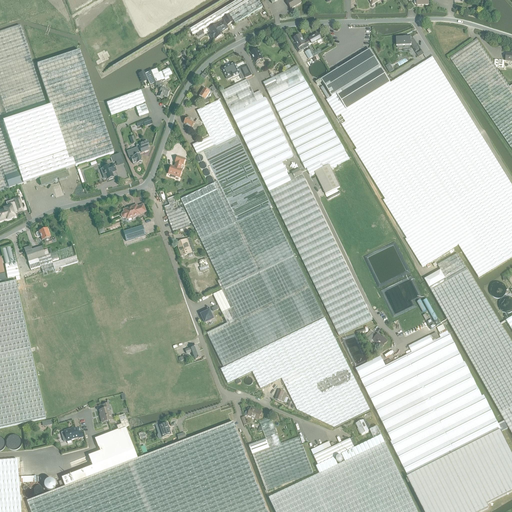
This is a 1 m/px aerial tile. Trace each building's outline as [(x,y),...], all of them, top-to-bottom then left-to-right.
[(239,0),(189,30),(192,36),(228,14),(229,15),(230,18),(233,22),(234,24),(262,8),(256,0),(239,0)] [(301,3),(299,0),(288,0),(286,2),(290,9),(301,3)] [(226,17),(223,19),(227,26),(233,22),(230,18),(229,15),(226,17)] [(227,28),(223,22),(217,26),(216,25),(209,30),(211,34),(209,36),(212,39),(214,38),(215,40),(222,35),(220,32),(227,28)] [(0,193),(9,190),(9,189),(5,176),(19,172),(23,184),(40,179),(65,170),(113,154),(79,51),(38,65),(50,104),(46,105),(20,26),(0,32),(0,193)] [(309,40),(307,42),(308,44),(311,43),(312,45),(321,40),(320,37),(319,34),(319,35),(318,34),(309,40)] [(296,37),(294,38),(297,43),(299,48),(302,46),(304,49),(304,50),(310,47),(308,44),(307,42),(304,43),(303,41),(299,35),(299,36),(298,35),(296,37)] [(418,46),(417,44),(414,40),(411,40),(411,38),(410,38),(406,38),(404,38),(396,38),(397,47),(411,46),(413,49),(414,49),(418,46)] [(450,58),(453,64),(481,45),(477,40),(450,58)] [(494,65),(481,45),(453,64),(511,149),(511,85),(509,87),(496,68),(494,65)] [(261,63),(264,62),(258,49),(251,53),(253,58),(253,59),(255,63),(259,61),(261,63)] [(314,53),(311,54),(313,57),(313,58),(322,53),(320,49),(314,53)] [(309,60),(313,57),(309,50),(305,53),(309,60)] [(321,80),(332,97),(336,94),(347,111),(390,83),(380,67),(370,50),(321,80)] [(332,97),(326,101),(356,150),(355,151),(385,200),(383,201),(407,239),(405,240),(421,265),(422,267),(458,245),(478,278),(511,257),(511,256),(511,185),(501,167),(455,93),(433,57),(390,83),(347,111),(336,94),(332,97)] [(495,60),(494,65),(496,68),(497,68),(504,69),(504,61),(498,60),(495,60)] [(235,64),(223,70),(223,71),(227,78),(228,80),(233,77),(240,74),(240,73),(242,72),(245,79),(246,78),(252,75),(247,66),(244,68),(240,70),(241,70),(239,71),(236,66),(235,64)] [(390,73),(394,71),(390,64),(386,67),(390,73)] [(310,175),(315,172),(329,165),(331,168),(349,159),(344,150),(345,150),(297,66),(263,83),(305,169),(306,169),(310,175)] [(162,72),(158,73),(159,74),(162,81),(161,81),(162,82),(165,81),(163,78),(165,78),(172,74),(169,68),(162,72)] [(150,86),(156,84),(156,83),(161,81),(162,81),(159,74),(158,73),(157,69),(148,73),(145,74),(150,86)] [(247,80),(237,85),(222,93),(225,100),(250,87),(247,80)] [(162,82),(156,83),(156,84),(156,88),(154,93),(156,94),(155,95),(156,97),(162,99),(163,96),(167,98),(167,97),(168,97),(169,95),(168,94),(170,91),(162,88),(164,86),(162,82)] [(254,94),(250,87),(225,100),(250,152),(285,224),(316,288),(339,336),(372,320),(350,274),(303,175),(291,181),(281,161),(293,156),(272,112),(265,98),(263,99),(260,91),(254,94)] [(205,89),(200,97),(198,100),(202,103),(202,102),(205,104),(210,102),(206,99),(210,93),(205,89)] [(141,91),(106,104),(111,116),(145,103),(141,91)] [(214,146),(236,135),(219,101),(197,111),(208,135),(214,146)] [(145,105),(136,108),(139,117),(148,114),(145,105)] [(150,118),(136,124),(138,127),(144,125),(145,127),(152,124),(150,118)] [(186,121),(184,124),(189,127),(188,129),(191,131),(192,130),(195,132),(196,133),(200,127),(203,124),(197,120),(195,123),(188,118),(188,119),(187,119),(186,120),(186,121)] [(193,146),(197,154),(214,146),(208,135),(202,138),(203,140),(193,146)] [(137,148),(139,155),(139,154),(141,154),(149,151),(148,148),(149,147),(147,142),(136,146),(137,148)] [(142,161),(139,154),(139,155),(137,148),(134,149),(133,150),(133,149),(126,152),(128,156),(130,156),(131,157),(130,158),(133,164),(136,163),(136,164),(138,163),(139,164),(141,163),(141,162),(142,161)] [(171,166),(168,174),(172,175),(171,177),(175,179),(176,177),(179,178),(182,170),(180,170),(182,165),(183,165),(185,159),(177,157),(175,162),(176,163),(174,168),(171,166)] [(88,164),(77,169),(82,184),(86,182),(82,171),(81,169),(88,167),(88,166),(88,164)] [(104,172),(102,172),(103,176),(105,176),(107,180),(108,179),(109,180),(113,179),(112,178),(114,177),(112,173),(116,171),(114,165),(110,167),(109,166),(103,168),(104,172)] [(340,187),(331,168),(329,165),(315,172),(325,194),(340,187)] [(294,178),(302,175),(299,169),(292,173),(294,178)] [(68,177),(65,170),(40,179),(42,186),(68,177)] [(19,172),(5,176),(9,189),(18,186),(23,184),(19,172)] [(208,186),(179,196),(190,218),(192,223),(201,240),(220,280),(217,282),(222,291),(231,309),(222,313),(227,324),(207,334),(223,366),(284,337),(324,317),(296,260),(294,256),(270,206),(236,222),(218,182),(208,186)] [(340,194),(339,192),(327,198),(328,200),(340,194)] [(170,206),(164,208),(173,232),(190,226),(193,225),(192,223),(190,218),(186,214),(178,196),(168,200),(170,206)] [(18,213),(23,211),(19,198),(13,200),(14,200),(6,203),(8,207),(4,209),(4,210),(0,210),(0,221),(7,219),(7,220),(15,218),(14,213),(17,212),(18,213)] [(137,205),(123,210),(124,212),(122,213),(121,216),(122,218),(124,219),(126,219),(126,220),(141,216),(140,215),(146,213),(143,204),(138,206),(137,205)] [(143,227),(123,233),(126,242),(146,236),(143,227)] [(38,238),(41,237),(42,241),(44,240),(45,244),(51,242),(47,229),(37,233),(36,234),(37,237),(38,238)] [(177,244),(178,247),(182,257),(192,253),(188,243),(187,240),(177,244)] [(31,270),(41,268),(38,258),(45,256),(43,251),(42,247),(32,250),(31,246),(24,249),(31,270)] [(45,256),(38,258),(41,268),(43,274),(78,263),(73,247),(49,255),(45,256)] [(446,279),(430,288),(497,408),(511,433),(511,343),(490,308),(457,254),(438,265),(440,271),(446,279)] [(206,259),(202,260),(199,262),(201,268),(199,268),(201,271),(209,268),(206,259)] [(17,263),(5,265),(7,277),(7,278),(15,277),(20,276),(19,275),(17,263)] [(440,271),(425,280),(430,288),(446,279),(440,271)] [(0,429),(46,419),(31,352),(30,349),(17,289),(16,282),(0,285),(0,429)] [(220,309),(222,313),(231,309),(222,291),(213,295),(218,305),(220,309)] [(210,310),(201,314),(202,315),(201,316),(202,319),(203,318),(205,323),(214,319),(210,310)] [(284,339),(221,369),(228,384),(252,372),(261,390),(282,379),(297,372),(301,381),(286,388),(297,411),(334,428),(370,411),(369,408),(347,366),(325,320),(284,339)] [(432,320),(427,323),(431,330),(436,328),(432,320)] [(385,366),(361,379),(367,393),(391,442),(390,442),(399,460),(424,511),(484,511),(490,510),(488,506),(511,493),(511,451),(502,432),(509,428),(504,421),(498,424),(484,396),(482,397),(465,362),(464,363),(450,334),(449,334),(447,331),(439,336),(441,338),(439,339),(412,353),(385,366)] [(383,338),(378,334),(377,335),(374,332),(367,340),(370,343),(373,340),(381,348),(388,341),(383,337),(383,338)] [(436,333),(408,346),(412,353),(439,339),(436,333)] [(195,360),(201,358),(197,347),(190,349),(190,348),(185,350),(186,354),(192,352),(195,360)] [(368,363),(356,369),(361,379),(385,366),(381,357),(368,363)] [(282,380),(285,388),(301,381),(297,372),(282,380)] [(252,383),(252,382),(252,381),(251,379),(249,379),(248,378),(246,378),(244,379),(243,380),(243,381),(242,383),(243,385),(244,386),(245,387),(247,387),(249,387),(250,387),(251,386),(252,385),(252,383)] [(283,404),(287,395),(279,392),(275,400),(283,404)] [(103,422),(112,420),(109,409),(109,408),(108,404),(103,405),(104,409),(99,411),(103,422)] [(251,408),(249,412),(248,412),(247,412),(246,413),(245,413),(245,414),(244,415),(245,417),(248,416),(259,420),(262,413),(255,411),(256,410),(251,408)] [(260,421),(266,439),(270,449),(253,455),(257,466),(266,491),(313,474),(299,438),(281,444),(271,417),(260,421)] [(121,425),(117,427),(118,430),(118,431),(125,428),(129,427),(126,419),(120,421),(121,425)] [(370,431),(371,430),(368,423),(366,424),(364,420),(356,424),(361,435),(369,431),(370,431)] [(190,439),(137,459),(65,487),(27,502),(30,511),(265,511),(256,485),(232,423),(210,431),(190,439)] [(162,438),(171,435),(167,423),(158,426),(162,438)] [(370,431),(369,431),(374,439),(381,436),(377,427),(371,430),(370,431)] [(62,479),(65,487),(137,459),(125,428),(118,431),(118,430),(94,439),(99,452),(88,456),(92,467),(62,479)] [(79,438),(83,437),(82,432),(77,433),(76,429),(64,432),(67,441),(79,437),(79,438)] [(9,444),(8,442),(8,440),(7,438),(6,436),(4,435),(2,434),(1,433),(0,433),(0,454),(2,454),(3,453),(5,452),(7,450),(8,448),(8,446),(9,444)] [(318,465),(316,466),(320,474),(385,443),(381,436),(374,439),(357,447),(354,448),(350,439),(314,456),(318,465)] [(249,445),(253,455),(270,449),(266,439),(249,445)] [(329,442),(311,450),(314,456),(332,447),(329,442)] [(417,511),(396,468),(385,443),(338,466),(319,475),(269,498),(275,511),(417,511)] [(21,511),(17,460),(0,461),(0,511),(21,511)] [(45,491),(56,490),(56,480),(45,480),(45,491)]
